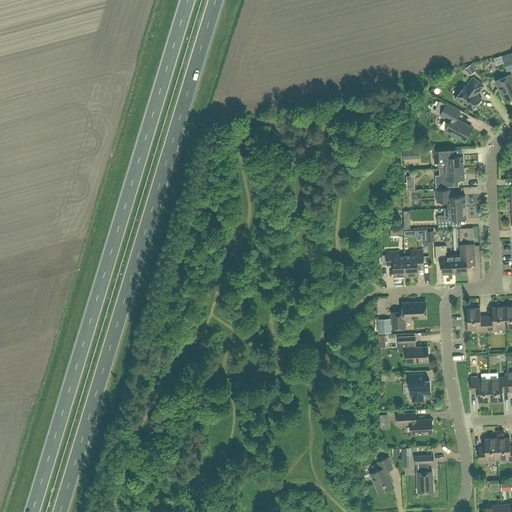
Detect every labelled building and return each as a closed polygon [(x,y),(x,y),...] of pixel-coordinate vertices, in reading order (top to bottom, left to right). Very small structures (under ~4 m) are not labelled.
[(511,69),(511,58),(510,53),(501,56),(505,71),(511,69)] [(475,71),(470,64),(465,68),(469,75),(475,71)] [(511,98),(511,77),(510,74),(495,81),(505,102),(511,98)] [(483,85),(473,77),(466,87),(464,86),(456,97),(472,110),(481,98),(476,95),(483,85)] [(460,112),(446,104),(440,115),(450,120),(445,130),(465,141),(472,127),(456,119),(460,112)] [(439,161),(440,168),(463,167),(463,155),(453,155),(452,149),(434,150),(434,162),(439,161)] [(464,179),(463,167),(440,168),(440,175),(435,175),(436,187),(451,186),(450,179),(464,179)] [(447,201),(447,207),(465,206),(465,195),(451,196),(451,188),(436,189),(436,201),(447,201)] [(466,218),(465,206),(447,207),(447,208),(443,208),(444,214),(437,214),(438,227),(453,226),(452,219),(466,218)] [(454,255),(455,273),(467,273),(466,259),(474,259),(474,243),(460,244),(461,255),(454,255)] [(455,273),(454,255),(447,255),(446,245),(435,245),(436,260),(442,260),(443,274),(455,273)] [(411,255),(405,256),(406,276),(418,275),(417,263),(423,263),(423,250),(410,250),(411,255)] [(394,276),(406,276),(405,256),(399,256),(399,251),(387,251),(387,264),(393,264),(394,276)] [(426,317),(426,301),(402,302),(403,312),(392,312),(392,328),(405,327),(405,318),(426,317)] [(494,327),(506,327),(504,306),(492,307),(493,315),(486,315),(487,330),(494,330),(494,327)] [(487,330),(486,315),(480,316),(480,307),(467,308),(468,329),(480,328),(481,330),(487,330)] [(415,341),(415,335),(398,336),(399,342),(400,342),(400,351),(406,350),(407,362),(428,361),(428,346),(413,347),(413,342),(415,341)] [(424,380),(424,373),(409,374),(410,394),(412,394),(412,401),(423,401),(423,393),(430,393),(429,380),(424,380)] [(501,379),(490,379),(491,400),(503,400),(502,391),(509,391),(508,376),(501,376),(501,379)] [(478,401),(491,400),(490,379),(477,380),(477,378),(471,378),(471,392),(478,392),(478,401)] [(415,419),(415,412),(397,413),(398,423),(411,422),(412,434),(432,433),(431,419),(415,419)] [(486,459),(498,458),(497,437),(485,438),(485,447),(478,447),(479,461),(486,461),(486,459)] [(510,460),(511,459),(511,445),(510,445),(509,437),(497,437),(498,458),(510,458),(510,460)] [(433,462),(433,454),(415,455),(415,463),(416,463),(417,471),(418,491),(433,491),(432,471),(428,471),(428,463),(433,462)] [(393,468),(388,456),(378,461),(381,468),(370,473),(379,492),(393,486),(387,471),(393,468)] [(501,492),(503,483),(493,480),(491,490),(501,492)]
